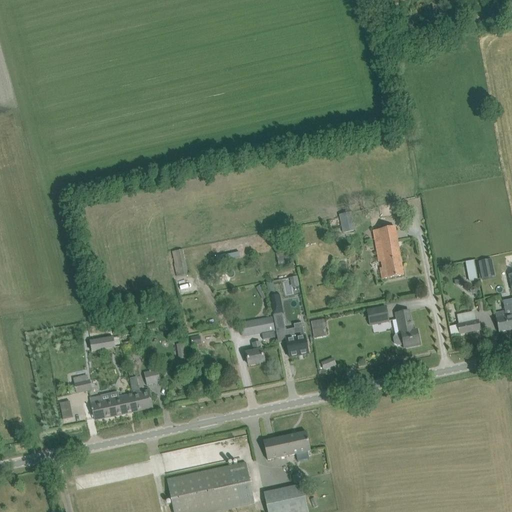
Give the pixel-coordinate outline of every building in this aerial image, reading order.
[(351,212),(338,215),(339,219),(342,233),(355,230),(351,214),(351,212)] [(382,268),(380,269),(382,279),(403,276),(395,227),(373,231),(379,263),(381,263),(382,268)] [(276,255),(286,252),(284,245),(274,248),(276,255)] [(187,274),(186,267),(182,250),(172,252),(177,276),(187,274)] [(278,259),(279,266),(292,262),(290,256),(278,259)] [(465,262),(469,282),(476,281),(472,261),(465,262)] [(479,262),(482,280),(488,279),(485,261),(479,262)] [(283,278),(285,295),(299,293),(297,276),(283,278)] [(262,285),(256,288),(262,300),(268,297),(262,285)] [(280,295),(269,297),(273,316),(283,315),(284,314),(280,295)] [(385,306),(368,310),(371,325),(388,322),(385,306)] [(499,332),(508,330),(505,317),(506,316),(505,311),(505,312),(495,314),(499,332)] [(396,336),(394,339),(395,345),(398,346),(404,345),(404,348),(420,344),(417,330),(413,331),(409,312),(398,314),(402,334),(401,334),(402,335),(396,336)] [(276,330),(285,328),(283,315),(273,316),(276,330)] [(272,318),(250,322),(241,324),(243,336),(275,330),(272,318)] [(323,320),(312,322),(315,338),(326,336),(323,320)] [(459,325),(458,325),(458,326),(460,334),(479,330),(480,330),(478,321),(476,321),(459,324),(459,325)] [(286,341),(288,348),(289,357),(309,354),(305,337),(303,328),(302,323),(294,325),(295,330),(297,339),(286,341)] [(200,336),(191,338),(192,346),(202,344),(200,336)] [(114,338),(90,341),(92,352),(102,350),(115,348),(114,338)] [(254,352),(246,354),(249,365),(264,362),(262,350),(262,351),(260,343),(253,344),(254,352)] [(332,358),(322,362),(325,370),(335,366),(332,358)] [(157,370),(144,374),(147,385),(160,382),(157,370)] [(74,378),(75,383),(77,393),(91,390),(89,380),(88,380),(87,376),(74,378)] [(134,394),(138,411),(153,408),(149,391),(140,393),(137,378),(130,379),(134,394)] [(121,415),(138,411),(134,394),(102,401),(101,396),(91,398),(95,421),(121,415)] [(352,427),(327,432),(330,447),(355,442),(352,427)] [(306,432),(263,442),(267,460),(310,451),(306,432)] [(214,511),(254,504),(248,473),(245,463),(166,480),(172,511),(214,511)] [(265,494),(268,511),(308,511),(300,474),(292,475),(295,487),(265,494)]
